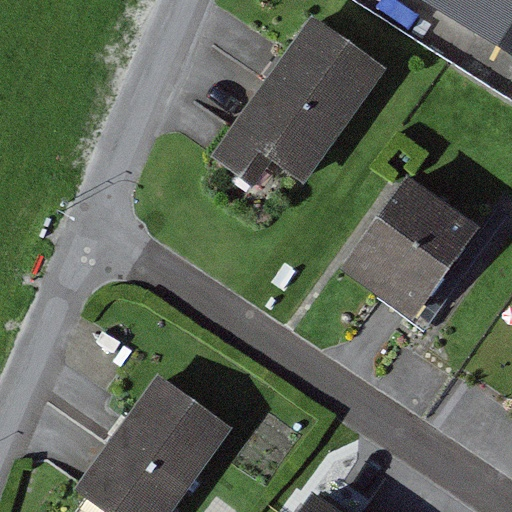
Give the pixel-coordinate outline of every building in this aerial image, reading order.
[(511,0),(427,0),(511,59),(511,0)] [(285,210),(386,70),(305,12),(205,153),(285,210)] [(461,234),(395,186),(334,269),(399,317),(461,234)] [(158,511),(219,434),(160,388),(77,496),(97,511),(158,511)] [(336,511),(306,489),(287,511),(336,511)]
